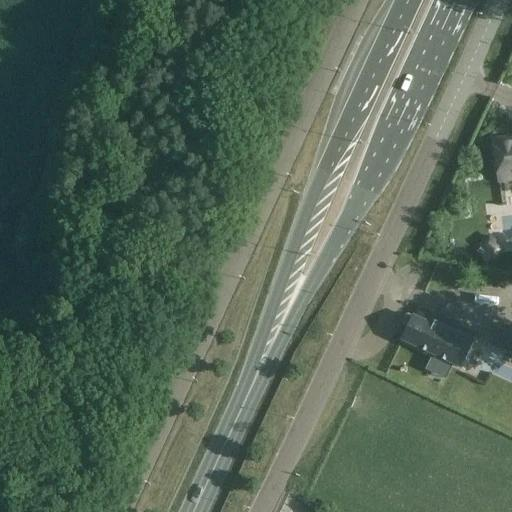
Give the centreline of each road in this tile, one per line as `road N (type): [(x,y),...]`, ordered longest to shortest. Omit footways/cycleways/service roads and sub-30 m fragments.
road 1 (primary): [(201,511),(455,0)]
road 2 (unclassified): [(260,511),(499,0)]
road 3 (unclassified): [(121,511),(358,0)]
road 4 (primary): [(408,0),(310,199),(253,363),(184,511)]
